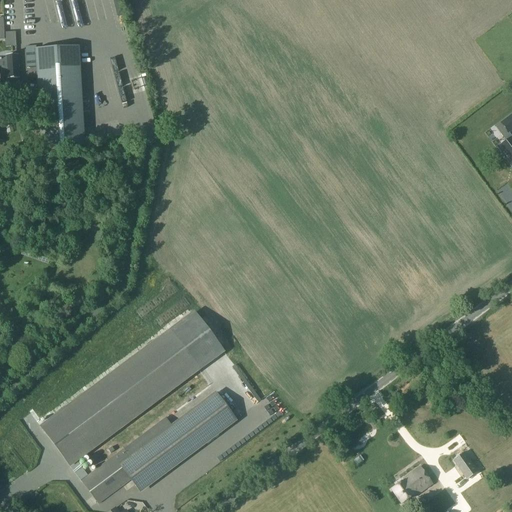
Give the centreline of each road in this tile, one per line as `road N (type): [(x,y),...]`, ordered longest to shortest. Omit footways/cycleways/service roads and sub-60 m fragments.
road 1 (unknown): [(0,396),(101,306),(133,238),(148,142),(103,0)]
road 2 (unclassified): [(206,511),(511,283)]
road 3 (unknown): [(160,511),(172,479),(240,431),(240,409),(198,350)]
